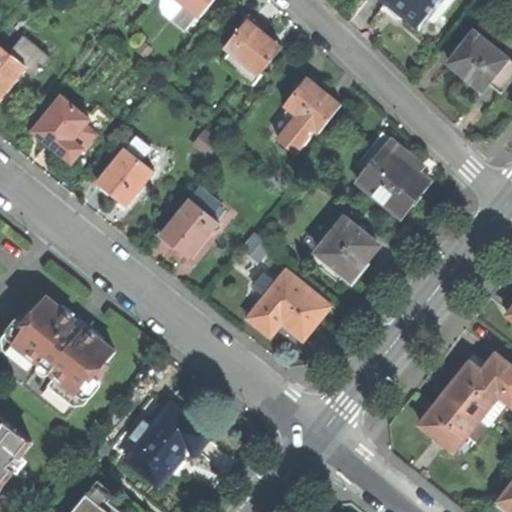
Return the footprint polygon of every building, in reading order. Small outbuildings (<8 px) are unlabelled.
[(160,0),(160,1),(161,11),(186,31),(198,16),(201,17),(214,0),(160,0)] [(385,0),(390,4),(420,28),(429,16),(435,21),(451,0),(385,0)] [(249,21),(227,49),(231,53),(224,61),(255,85),(263,75),(261,74),(282,48),(264,33),(249,21)] [(511,61),(476,32),(451,64),(467,77),(483,90),(490,83),(502,93),(511,81),(511,61)] [(0,101),(27,68),(36,75),(50,58),(25,38),(11,55),(0,46),(0,101)] [(290,125),(279,140),(297,155),(310,139),(315,131),(319,134),(342,105),(324,90),(308,77),(285,106),(289,109),(286,112),(287,122),(290,125)] [(63,97),(34,132),(48,143),(73,163),(84,149),(87,151),(114,118),(98,105),(88,117),(63,97)] [(367,155),(376,162),(359,183),(402,218),(418,198),(431,182),(414,169),(419,162),(383,134),(367,155)] [(137,137),(99,184),(112,194),(127,206),(155,172),(142,161),(152,150),(137,137)] [(191,201),(163,235),(175,245),(192,258),(219,223),(191,201)] [(346,219),(313,261),(338,282),(345,273),(352,279),(365,263),(379,246),(346,219)] [(288,272),(251,318),(272,335),(283,322),(304,339),(318,322),(331,306),(288,272)] [(0,337),(6,343),(0,350),(0,367),(66,420),(109,366),(106,364),(116,352),(103,341),(105,338),(93,328),(89,333),(86,331),(87,329),(82,326),(75,320),(74,322),(72,319),(76,314),(64,304),(61,308),(48,297),(38,309),(35,307),(15,331),(6,323),(0,330),(0,337)] [(511,366),(497,354),(483,371),(505,388),(500,395),(511,404),(511,366)] [(459,377),(446,394),(487,426),(499,410),(492,405),(500,395),(505,388),(483,371),(471,362),(459,377)] [(446,394),(421,425),(438,438),(455,451),(468,435),(475,441),(487,426),(446,394)] [(139,448),(128,460),(160,486),(179,462),(189,450),(196,455),(210,437),(172,406),(155,427),(144,418),(127,438),(139,448)] [(0,491),(2,488),(0,486),(0,478),(5,473),(8,475),(33,443),(0,416),(0,491)] [(74,511),(121,511),(109,502),(115,494),(99,482),(74,511)] [(511,511),(511,486),(497,504),(506,511),(511,511)]
